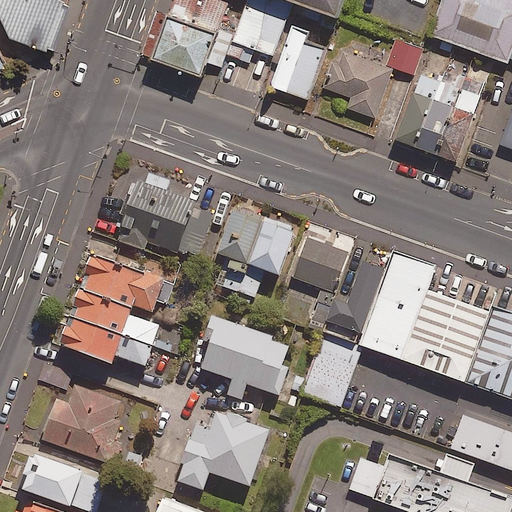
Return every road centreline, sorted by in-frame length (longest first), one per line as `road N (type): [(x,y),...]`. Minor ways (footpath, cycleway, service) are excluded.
road 1 (unclassified): [(83,110),(129,106),(511,239)]
road 2 (secondary): [(83,110),(0,354)]
